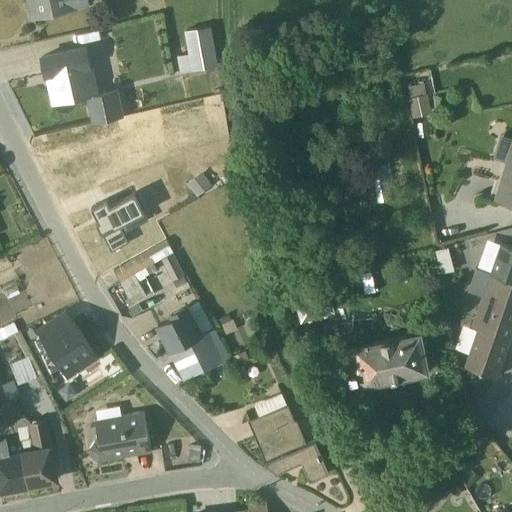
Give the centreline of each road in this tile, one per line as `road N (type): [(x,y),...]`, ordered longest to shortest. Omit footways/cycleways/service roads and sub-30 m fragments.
road 1 (track): [(225,0),(263,283),(282,349),(358,511)]
road 2 (residential): [(0,121),(91,293),(138,359),(248,471)]
road 3 (residential): [(26,511),(248,471)]
road 4 (residential): [(396,511),(511,369)]
